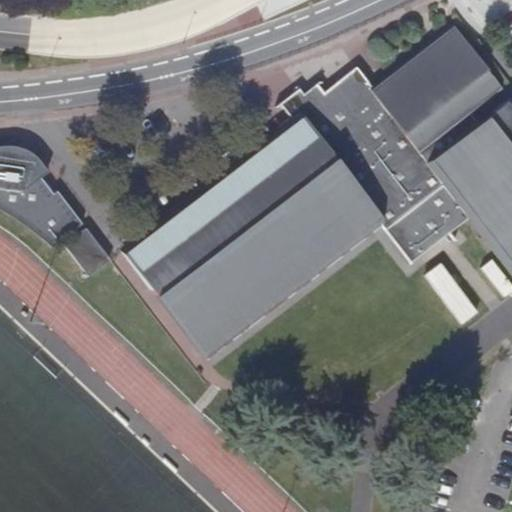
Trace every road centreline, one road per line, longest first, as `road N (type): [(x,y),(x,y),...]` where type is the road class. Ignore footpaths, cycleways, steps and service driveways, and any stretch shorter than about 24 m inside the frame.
road 1 (residential): [(0,98),(174,74),(375,0)]
road 2 (unknown): [(32,95),(80,175),(119,188),(163,161),(255,50)]
road 3 (unknown): [(464,511),(462,486),(476,440),(511,359)]
